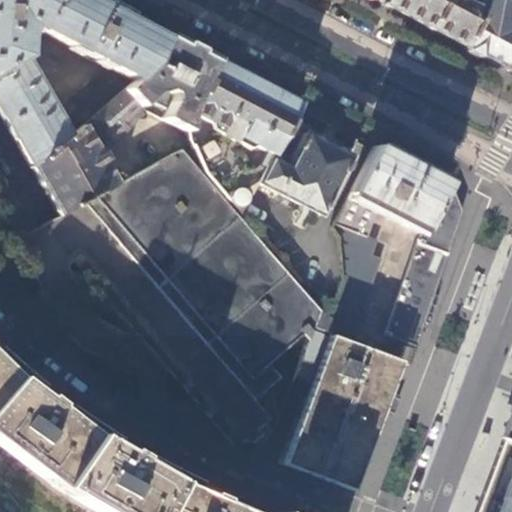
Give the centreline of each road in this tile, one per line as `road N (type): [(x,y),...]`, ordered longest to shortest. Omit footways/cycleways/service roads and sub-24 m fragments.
road 1 (residential): [(363,511),(182,437),(59,358),(0,301)]
road 2 (primary): [(195,0),(511,164)]
road 3 (primary): [(511,126),(265,0)]
road 4 (residential): [(431,511),(482,377)]
